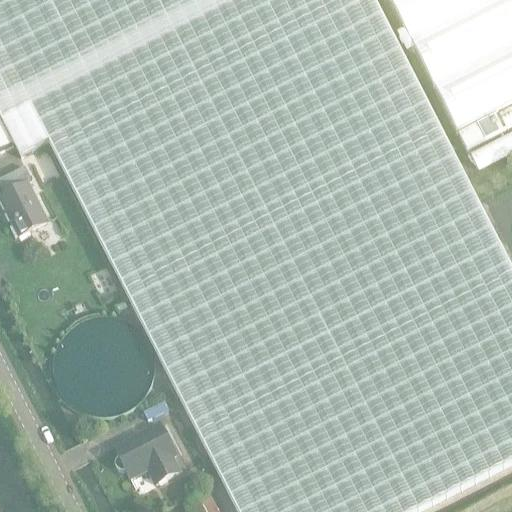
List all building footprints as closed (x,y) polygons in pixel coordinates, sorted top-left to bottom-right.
[(511,276),(369,0),(0,0),(0,156),(15,150),(21,162),(50,147),(235,511),(419,511),(511,465),(511,276)] [(511,0),(389,0),(459,135),(511,108),(511,0)] [(507,134),(498,118),(460,137),(469,154),(507,134)] [(25,171),(0,183),(0,189),(5,199),(0,201),(0,202),(1,202),(12,224),(11,225),(19,241),(48,227),(29,188),(33,186),(25,171)] [(124,305),(116,309),(120,315),(127,311),(124,305)] [(131,480),(134,478),(148,471),(156,486),(180,474),(172,459),(176,457),(159,425),(142,434),(143,436),(115,450),(119,459),(116,462),(116,465),(116,469),(119,471),(122,473),(126,472),(131,480)] [(210,481),(201,485),(206,494),(214,490),(210,481)] [(190,511),(217,511),(209,495),(198,500),(187,506),(190,511)]
